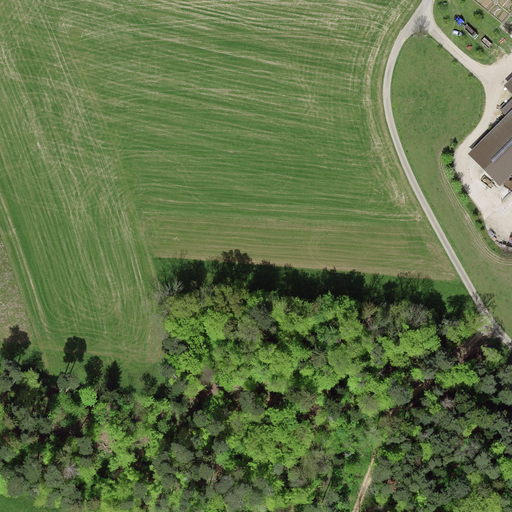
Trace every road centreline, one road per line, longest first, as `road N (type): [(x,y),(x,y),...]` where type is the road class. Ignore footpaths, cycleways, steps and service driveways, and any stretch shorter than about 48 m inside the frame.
road 1 (unclassified): [(429,0),(394,53),(387,86),(392,125),(427,210),(491,323),(511,345)]
road 2 (track): [(344,511),(397,383),(491,323)]
